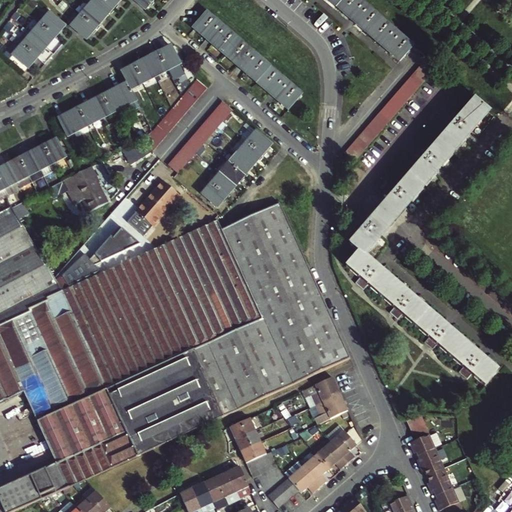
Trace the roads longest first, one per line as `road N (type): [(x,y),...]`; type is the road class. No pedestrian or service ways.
road 1 (residential): [(511,324),(410,237),(511,110)]
road 2 (residential): [(397,442),(321,261),(326,170)]
road 3 (residential): [(270,0),(326,55),(326,170)]
road 4 (residential): [(0,115),(158,23)]
road 5 (residential): [(326,170),(225,82)]
